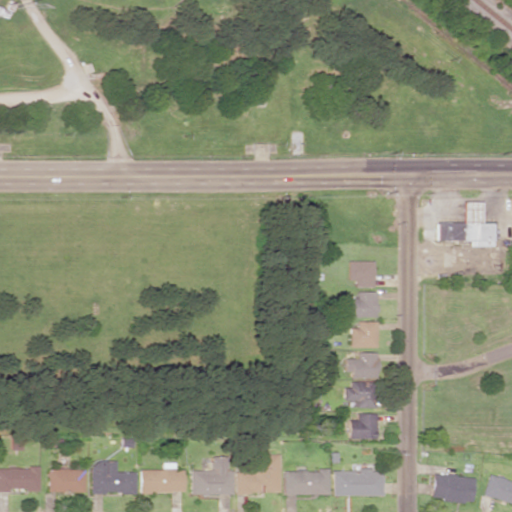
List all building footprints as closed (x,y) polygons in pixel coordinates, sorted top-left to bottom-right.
[(478,201),(460,201),(460,221),(435,221),(435,239),(469,240),(469,246),(491,246),(491,222),(478,222),(478,201)] [(346,279),(354,280),(354,286),(372,286),(372,260),(346,260),(346,279)] [(349,293),(349,316),(374,316),(374,292),(349,293)] [(349,347),(375,346),(374,320),(355,320),(355,327),(349,327),(349,347)] [(346,377),(375,377),(375,352),(356,351),(356,358),(346,358),(346,377)] [(372,407),(373,382),(345,380),(344,400),(355,400),(355,407),(372,407)] [(347,419),(347,438),(374,438),(374,412),(355,413),(355,419),(347,419)] [(277,492),(278,453),(257,453),(256,466),(234,465),(233,491),(277,492)] [(188,469),(188,494),(229,494),(229,456),(209,456),(209,469),(188,469)] [(114,461),(89,461),(88,492),(133,493),(133,471),(114,471),(114,461)] [(137,469),(138,492),(182,491),(181,469),(173,469),(172,461),(160,462),(160,468),(137,469)] [(37,466),(0,467),(0,490),(37,490),(37,466)] [(82,468),(45,469),(46,492),(82,491),(82,468)] [(326,493),(326,469),(281,469),(282,494),(326,493)] [(330,494),(380,495),(380,470),(331,469),(330,494)] [(471,476),(430,473),(429,499),(470,501),(471,476)] [(511,480),(486,474),(481,495),(511,503),(511,480)]
